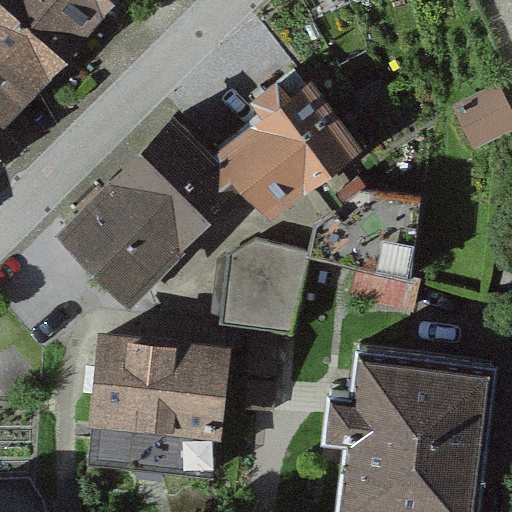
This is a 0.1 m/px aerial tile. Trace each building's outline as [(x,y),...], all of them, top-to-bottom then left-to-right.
[(62,48),(10,0),(0,0),(0,47),(36,79),(62,48)] [(92,13),(77,0),(10,0),(62,48),(92,13)] [(102,0),(77,0),(92,13),(102,0)] [(0,118),(0,119),(36,79),(0,47),(0,118)] [(257,98),(267,114),(244,133),(221,152),(244,176),(271,208),(355,143),(297,67),(257,98)] [(511,112),(499,86),(458,105),(475,141),(511,123),(511,112)] [(69,226),(132,288),(244,176),(221,152),(184,113),(69,226)] [(0,135),(8,130),(0,119),(0,118),(0,135)] [(311,249),(359,261),(411,274),(421,195),(362,188),(317,222),(311,249)] [(258,237),(228,253),(221,320),(292,329),(311,249),(258,237)] [(418,275),(411,274),(359,261),(352,292),(412,306),(418,275)] [(254,341),(120,330),(112,427),(246,438),(254,341)] [(475,511),(484,443),(494,362),(359,346),(353,392),(332,389),(327,431),(348,434),(339,508),(369,511),(475,511)]
